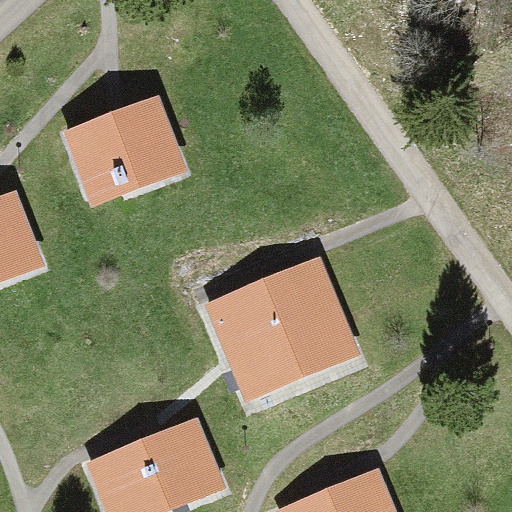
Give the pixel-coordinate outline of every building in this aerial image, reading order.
[(158,95),(62,132),(90,205),(186,168),(158,95)] [(15,191),(0,196),(0,283),(45,266),(15,191)] [(359,353),(319,257),(204,303),(244,400),(359,353)] [(199,417),(87,461),(107,511),(165,511),(227,488),(199,417)] [(384,511),(372,479),(277,511),(384,511)]
